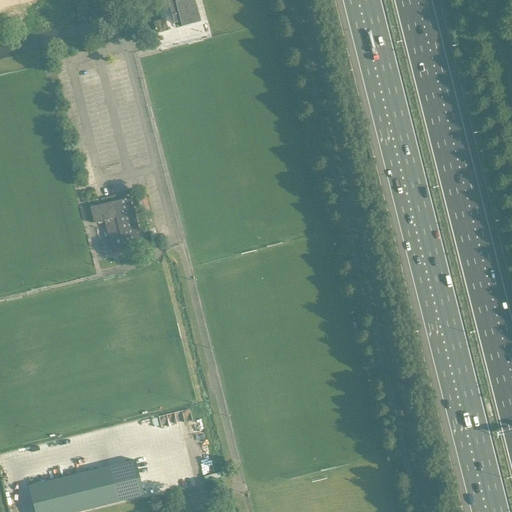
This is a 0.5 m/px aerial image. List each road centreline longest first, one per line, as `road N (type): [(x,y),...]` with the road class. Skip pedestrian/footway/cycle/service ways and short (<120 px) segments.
road 1 (motorway): [(364,0),(493,511)]
road 2 (motorway): [(511,392),(414,0)]
